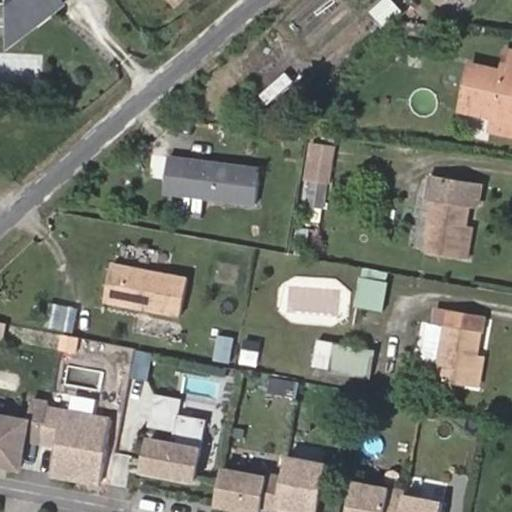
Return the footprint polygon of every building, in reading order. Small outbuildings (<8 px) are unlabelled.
[(44,18),(65,2),(64,0),(13,0),(12,16),(44,18)] [(171,0),(179,8),(188,0),(171,0)] [(390,0),(381,0),(360,19),(369,30),(396,7),(390,0)] [(33,26),(44,18),(12,16),(12,25),(33,26)] [(426,39),(428,26),(407,23),(399,22),(397,34),(426,39)] [(511,51),(510,51),(505,71),(474,64),(464,110),(511,121),(511,51)] [(453,125),(450,143),(462,145),(464,127),(453,125)] [(310,141),(306,179),(335,182),(338,143),(310,141)] [(259,206),(264,171),(172,159),(167,194),(259,206)] [(463,256),(467,227),(471,204),(476,204),(479,185),(429,179),(427,199),(435,200),(428,251),(463,256)] [(327,207),(329,183),(307,181),(305,205),(327,207)] [(476,229),(467,227),(463,256),(472,258),(476,229)] [(188,319),(194,282),(118,269),(112,306),(188,319)] [(387,309),(391,283),(365,278),(361,305),(387,309)] [(475,386),(480,358),(488,319),(445,311),(442,326),(451,327),(444,361),(441,380),(475,386)] [(0,320),(0,340),(8,341),(10,321),(0,320)] [(444,361),(451,327),(442,326),(435,324),(428,358),(444,361)] [(224,347),(226,332),(212,329),(209,345),(224,347)] [(59,346),(60,333),(40,331),(39,345),(59,346)] [(334,370),(338,343),(323,341),(318,367),(334,370)] [(372,376),(377,350),(338,343),(334,370),(372,376)] [(146,380),(151,353),(135,350),(130,377),(146,380)] [(489,360),(480,358),(475,386),(483,387),(489,360)] [(196,479),(207,418),(180,413),(182,398),(155,393),(149,425),(175,430),(174,436),(178,437),(177,443),(150,438),(145,470),(196,479)] [(0,462),(23,466),(28,437),(43,439),(49,406),(50,402),(33,398),(29,419),(0,413),(0,462)] [(101,482),(113,418),(49,406),(43,439),(72,446),(67,475),(101,482)] [(315,511),(325,463),(287,456),(283,477),(277,509),(276,511),(315,511)] [(277,509),(283,477),(266,474),(266,476),(224,469),(218,503),(262,511),(263,506),(277,509)] [(400,511),(404,494),(405,489),(355,480),(349,511),(400,511)] [(440,511),(443,501),(404,494),(400,511),(440,511)]
